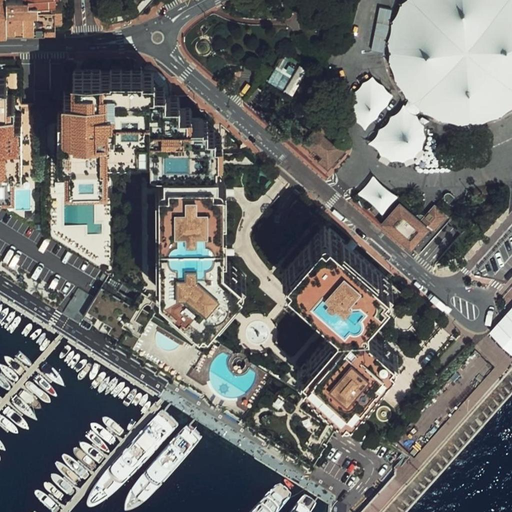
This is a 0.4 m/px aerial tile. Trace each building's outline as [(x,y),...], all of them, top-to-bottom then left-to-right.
[(0,0),(0,30),(60,28),(59,0),(0,0)] [(511,0),(406,0),(395,18),(389,43),(391,68),(402,91),(419,110),(442,122),(467,126),(493,121),(511,110),(511,0)] [(306,70),(284,57),(271,79),(293,92),(306,70)] [(57,178),(160,177),(220,177),(222,130),(153,72),(85,68),(85,86),(55,89),(57,178)] [(0,188),(18,189),(18,166),(23,166),(21,116),(14,116),(14,96),(8,96),(7,73),(0,73),(0,188)] [(301,144),(329,169),(346,150),(319,125),(301,144)] [(204,324),(245,276),(224,260),(224,251),(221,193),(220,177),(160,177),(162,284),(204,324)] [(401,205),(387,222),(421,251),(450,217),(434,203),(419,220),(401,205)] [(335,329),(367,324),(366,316),(393,285),(349,247),(325,227),(280,278),(306,300),(335,326),(335,329)] [(223,399),(225,404),(226,406),(226,411),(242,421),(243,419),(301,455),(296,461),(309,468),(336,417),(111,271),(85,315),(119,336),(117,340),(189,384),(187,386),(203,396),(207,394),(213,394),(217,395),(223,399)] [(511,307),(490,333),(511,352),(511,307)] [(367,324),(335,329),(335,332),(298,371),(346,413),(378,377),(398,356),(367,332),(367,324)] [(189,384),(117,340),(114,345),(186,389),(187,386),(189,384)] [(216,409),(223,399),(217,395),(211,405),(216,409)] [(239,425),(296,461),(301,455),(243,419),(242,421),(239,425)] [(384,511),(427,465),(416,456),(404,465),(400,462),(398,465),(398,475),(363,511),(384,511)]
